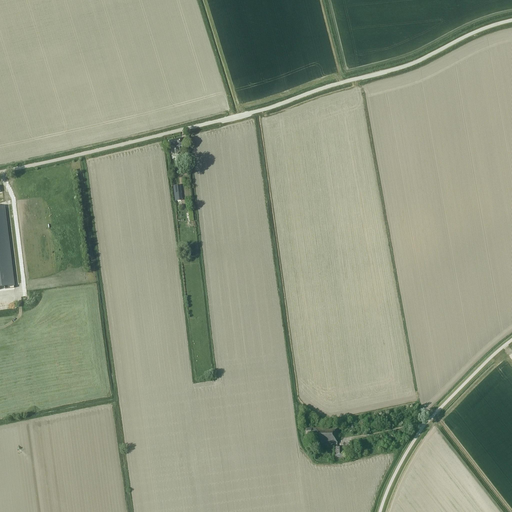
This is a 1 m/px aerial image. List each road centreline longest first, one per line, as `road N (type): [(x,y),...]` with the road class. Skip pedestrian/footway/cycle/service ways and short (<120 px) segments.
road 1 (tertiary): [(0,172),(255,112),(397,69),(511,21)]
road 2 (unclassified): [(424,423),(511,340)]
